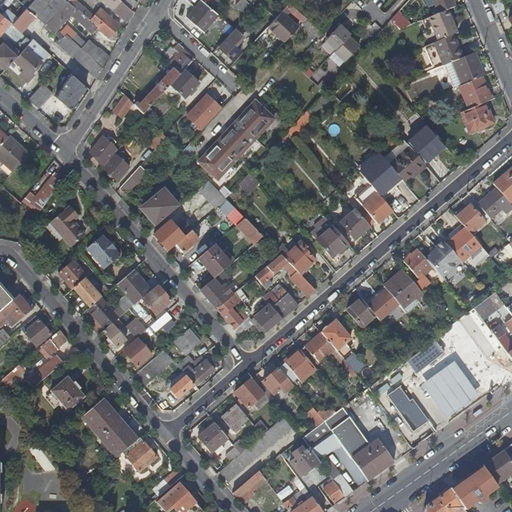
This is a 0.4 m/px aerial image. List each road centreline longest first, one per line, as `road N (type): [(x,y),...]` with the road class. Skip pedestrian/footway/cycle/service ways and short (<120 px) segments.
road 1 (residential): [(244,366),(511,139)]
road 2 (residential): [(244,366),(64,152)]
road 3 (residential): [(0,251),(165,436)]
road 4 (residential): [(64,152),(163,0)]
road 5 (primary): [(511,411),(387,498)]
